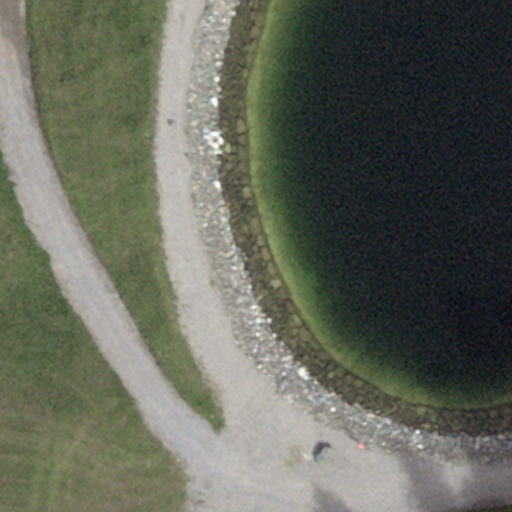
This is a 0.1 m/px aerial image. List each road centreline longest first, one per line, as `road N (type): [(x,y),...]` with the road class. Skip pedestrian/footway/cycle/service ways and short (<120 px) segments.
road 1 (track): [(2,0),(26,159),(105,318),(205,447),(328,504)]
road 2 (track): [(277,476),(198,326),(167,151),(177,0)]
road 3 (track): [(511,481),(420,500),(328,504)]
